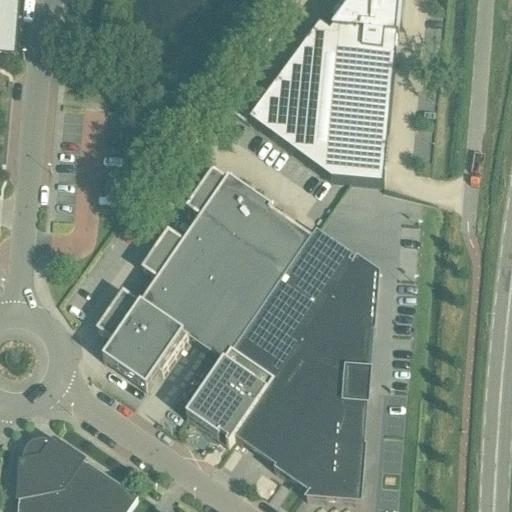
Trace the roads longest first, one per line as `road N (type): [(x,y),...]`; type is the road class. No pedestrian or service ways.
road 1 (unclassified): [(17,318),(54,0)]
road 2 (unclassified): [(467,228),(484,0)]
road 3 (unclassified): [(233,511),(57,389)]
road 4 (secondary): [(497,511),(511,299)]
